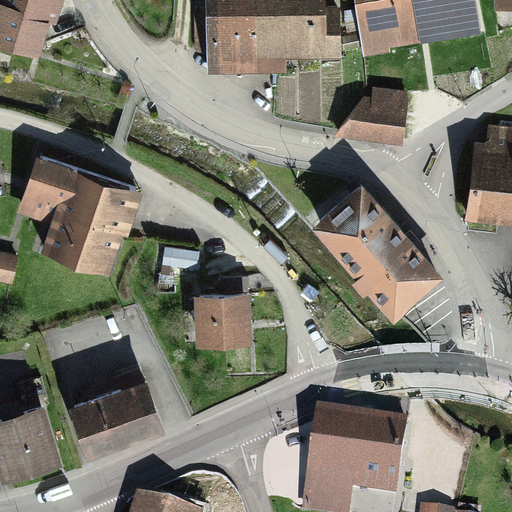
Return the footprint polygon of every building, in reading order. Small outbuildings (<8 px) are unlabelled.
[(0,0),(0,35),(37,46),(45,17),(54,19),(59,0),(0,0)] [(204,0),(205,65),(287,65),(287,47),(340,47),(340,5),(326,5),(325,0),(204,0)] [(360,0),(366,41),(476,25),(472,0),(360,0)] [(376,97),(349,94),(345,131),(401,137),(405,94),(376,91),(376,97)] [(511,121),(485,118),(473,211),(511,215),(511,121)] [(141,187),(38,153),(19,207),(50,217),(42,241),(114,266),(141,187)] [(362,176),(316,218),(397,307),(443,265),(362,176)] [(15,256),(0,253),(0,278),(11,280),(15,256)] [(246,288),(197,289),(198,337),(247,336),(246,288)] [(148,378),(75,401),(92,452),(164,429),(148,378)] [(46,400),(0,413),(0,479),(64,461),(46,400)] [(409,416),(311,401),(294,511),(346,511),(350,493),(396,500),(409,416)] [(184,511),(139,496),(133,511),(184,511)]
